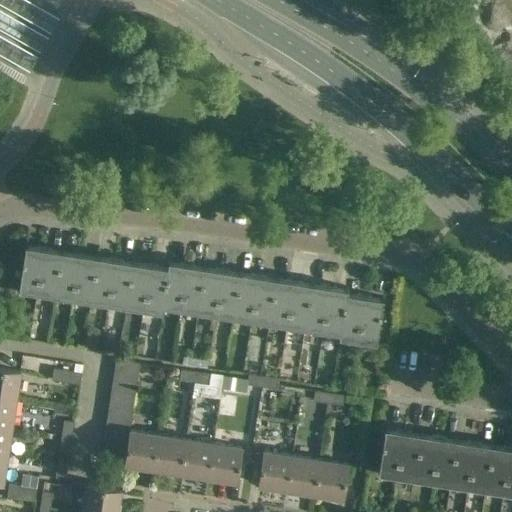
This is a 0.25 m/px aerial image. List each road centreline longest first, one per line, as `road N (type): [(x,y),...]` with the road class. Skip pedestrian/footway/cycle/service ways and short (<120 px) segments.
road 1 (residential): [(511,353),(414,259),(171,221),(7,210)]
road 2 (tertiary): [(221,0),(394,118),(511,233)]
road 3 (tertiary): [(511,173),(407,82),(270,0)]
